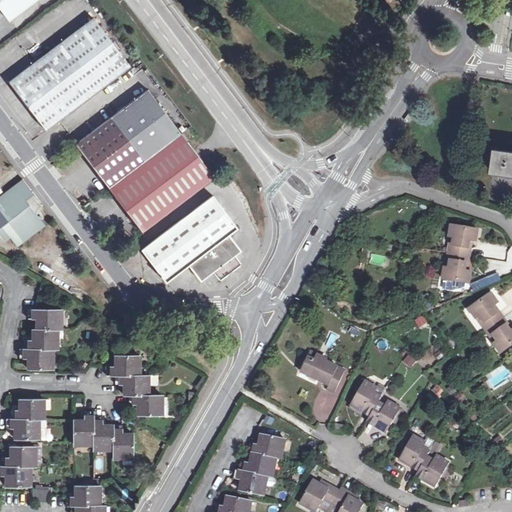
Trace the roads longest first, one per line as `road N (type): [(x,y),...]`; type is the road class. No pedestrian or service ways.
road 1 (unclassified): [(253,308),(161,307),(131,294),(0,119)]
road 2 (secondary): [(145,0),(250,137)]
road 3 (secondary): [(157,511),(233,384)]
road 4 (residential): [(384,191),(413,189),(511,229)]
road 5 (secondary): [(361,169),(434,61)]
road 6 (secondary): [(421,49),(411,76),(353,151)]
